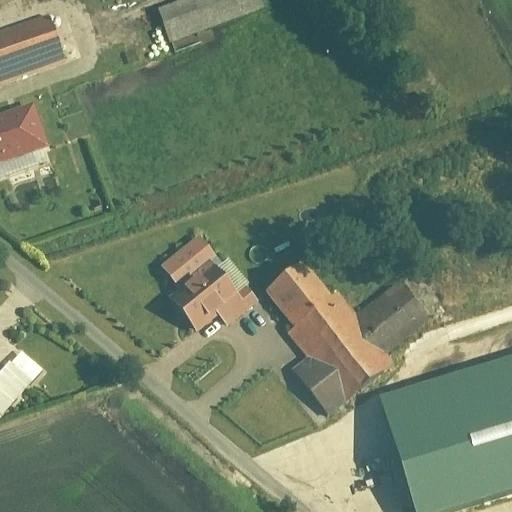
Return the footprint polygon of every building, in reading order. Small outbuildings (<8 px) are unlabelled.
[(258,14),(252,0),(201,0),(157,16),(168,46),(258,14)] [(0,85),(57,65),(43,26),(0,40),(0,85)] [(0,166),(40,153),(27,115),(0,124),(0,166)] [(0,171),(0,183),(44,170),(40,159),(0,171)] [(157,275),(177,298),(208,272),(213,268),(194,244),(157,275)] [(211,319),(233,301),(208,272),(177,298),(170,304),(194,333),(211,319)] [(324,420),(388,372),(379,361),(422,328),(396,294),(353,327),(333,301),(327,305),(301,272),(264,301),(291,336),(287,340),(307,366),(292,378),(324,420)] [(233,301),(211,319),(222,333),(244,315),(233,301)] [(462,412),(511,388),(511,377),(498,347),(443,372),(462,412)] [(0,419),(27,388),(7,370),(0,378),(0,419)] [(415,511),(430,511),(400,422),(387,427),(415,511)]
